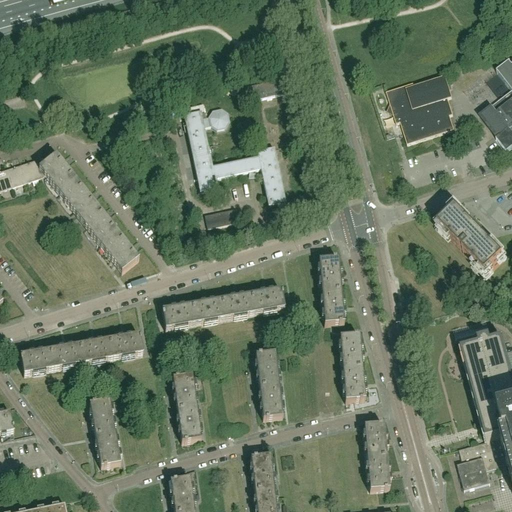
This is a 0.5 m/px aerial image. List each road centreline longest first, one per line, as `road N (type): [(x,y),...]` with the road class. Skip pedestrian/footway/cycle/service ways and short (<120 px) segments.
road 1 (residential): [(91,493),(397,409)]
road 2 (residential): [(0,158),(67,143),(170,284)]
road 3 (tertiary): [(287,0),(348,227)]
road 4 (tertiary): [(371,220),(313,0)]
road 5 (tertiary): [(409,405),(371,220)]
road 6 (tertiary): [(348,227),(397,409)]
road 7 (residential): [(170,284),(331,232)]
road 8 (residential): [(91,493),(0,378)]
road 9 (residential): [(32,328),(170,284)]
road 10 (residential): [(396,213),(511,177)]
